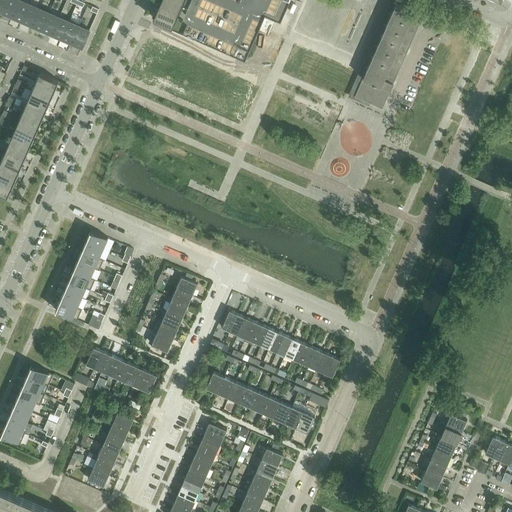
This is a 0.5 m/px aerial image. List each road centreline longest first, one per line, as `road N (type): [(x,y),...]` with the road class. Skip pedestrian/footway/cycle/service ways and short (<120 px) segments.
road 1 (residential): [(296,511),(368,335),(229,270)]
road 2 (residential): [(130,493),(229,270)]
road 3 (residential): [(229,270),(52,192)]
road 4 (residential): [(456,1),(447,22),(423,34),(390,109)]
road 5 (unclassified): [(2,303),(52,192)]
